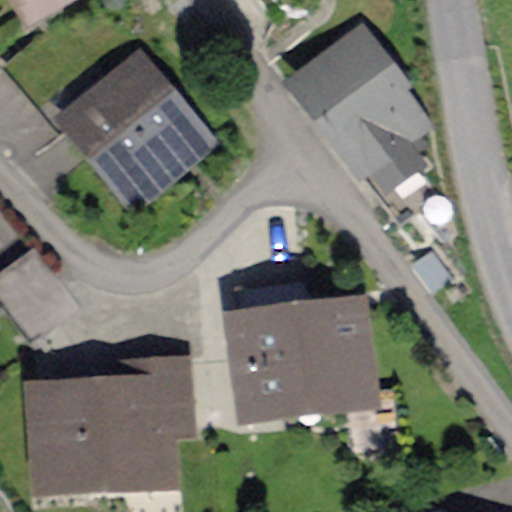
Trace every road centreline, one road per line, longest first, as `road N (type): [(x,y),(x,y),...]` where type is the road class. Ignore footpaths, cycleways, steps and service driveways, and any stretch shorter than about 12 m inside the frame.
road 1 (residential): [(0,171),(81,255),(116,278),(155,277),(304,148)]
road 2 (residential): [(304,148),(511,433)]
road 3 (residential): [(511,302),(492,261),(446,0)]
road 4 (residential): [(304,148),(216,0)]
